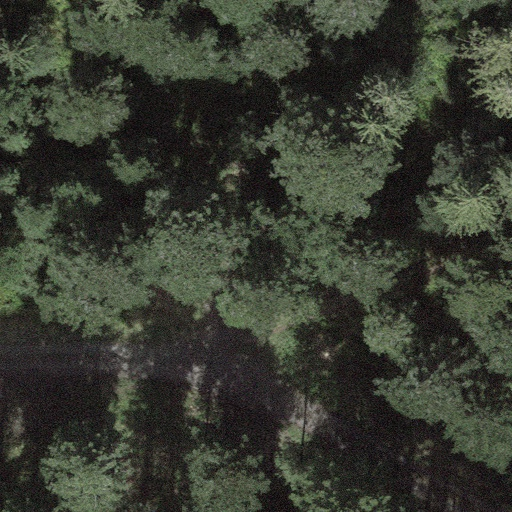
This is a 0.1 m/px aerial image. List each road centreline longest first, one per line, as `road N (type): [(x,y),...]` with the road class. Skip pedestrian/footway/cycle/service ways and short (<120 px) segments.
road 1 (track): [(0,357),(135,345),(204,363),(511,508)]
road 2 (track): [(135,345),(335,112),(486,0)]
